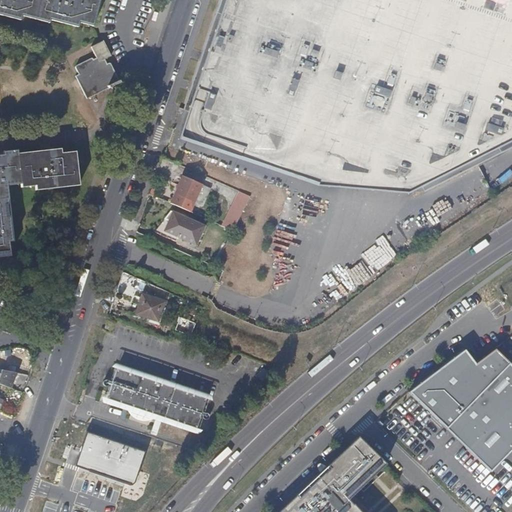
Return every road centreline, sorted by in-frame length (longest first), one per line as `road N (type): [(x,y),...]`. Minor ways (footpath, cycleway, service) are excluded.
road 1 (secondary): [(183,0),(63,358)]
road 2 (primary): [(511,238),(271,423)]
road 3 (unclassified): [(249,511),(352,412),(475,314)]
road 4 (secondary): [(63,358),(11,511)]
road 5 (unknown): [(76,319),(216,371)]
road 6 (primary): [(271,423),(170,511)]
